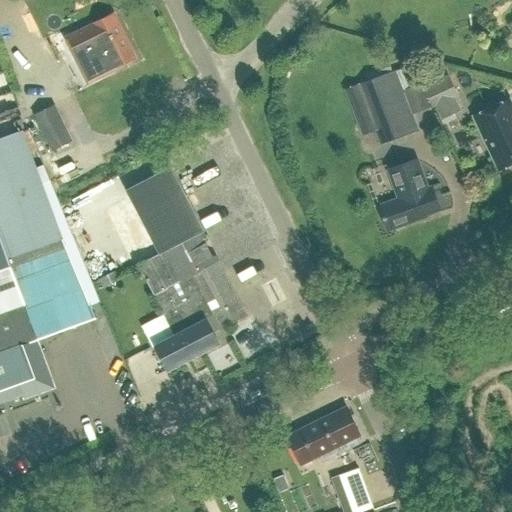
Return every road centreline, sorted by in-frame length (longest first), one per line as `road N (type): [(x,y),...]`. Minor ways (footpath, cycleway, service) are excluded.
road 1 (tertiary): [(65,511),(351,363)]
road 2 (unclassified): [(351,363),(216,83)]
road 3 (tertiary): [(351,363),(511,280)]
road 4 (unclassified): [(411,511),(396,456),(351,363)]
road 5 (residential): [(216,83),(252,59),(302,0)]
